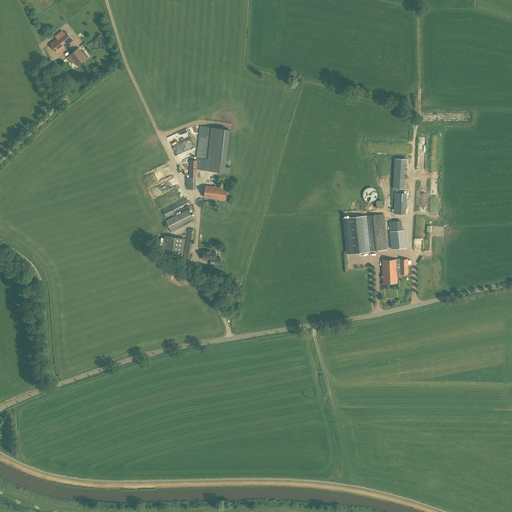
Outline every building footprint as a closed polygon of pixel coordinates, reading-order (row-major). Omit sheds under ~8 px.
[(66,32),(58,38),(64,47),(73,40),(66,32)] [(64,47),(58,38),(50,45),(57,53),(64,47)] [(78,49),(73,53),(81,63),(87,58),(89,56),(84,50),(81,53),(78,49)] [(81,63),(73,53),(69,56),(67,58),(72,63),(74,62),(77,66),(81,63)] [(186,177),(187,189),(196,189),(196,177),(198,177),(198,169),(230,173),(231,167),(226,166),(230,129),(221,128),(200,126),(196,160),(189,160),(189,177),(186,177)] [(175,155),(196,146),(188,128),(167,137),(175,155)] [(394,173),(393,189),(404,189),(405,174),(404,174),(404,171),(394,170),(393,173),(394,173)] [(206,185),(204,197),(226,200),(227,188),(206,185)] [(367,188),(366,189),(365,189),(365,190),(364,191),(363,192),(363,193),(363,194),(363,195),(363,196),(363,197),(364,198),(364,199),(365,199),(365,200),(366,201),(367,202),(368,202),(369,202),(370,202),(371,202),(372,202),(373,202),(374,201),(375,201),(375,200),(376,199),(377,198),(377,197),(378,196),(378,195),(378,194),(377,193),(377,192),(377,191),(376,191),(376,190),(375,190),(375,189),(374,188),(373,188),(372,188),(371,188),(371,187),(370,187),(369,188),(368,188),(367,188)] [(394,213),(406,214),(407,193),(399,192),(399,190),(395,190),(395,192),(394,213)] [(186,198),(163,210),(166,217),(180,210),(180,209),(189,204),(186,198)] [(166,220),(171,232),(194,220),(189,209),(166,220)] [(384,214),(363,216),(345,218),(348,254),(370,252),(370,251),(387,250),(384,214)] [(188,229),(183,263),(189,264),(194,230),(188,229)] [(402,230),(390,232),(392,249),(406,248),(405,230),(402,230)] [(162,256),(182,259),(185,238),(165,235),(162,256)] [(215,260),(215,264),(220,264),(220,257),(215,257),(215,251),(203,251),(203,259),(215,260)] [(382,260),(383,283),(397,283),(397,277),(399,277),(399,273),(400,273),(400,275),(408,274),(408,259),(382,260)]
